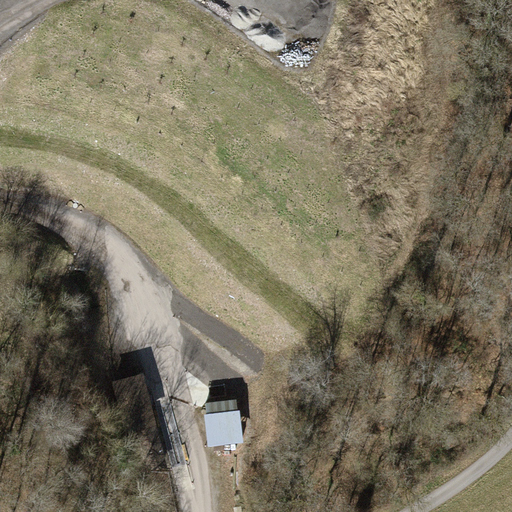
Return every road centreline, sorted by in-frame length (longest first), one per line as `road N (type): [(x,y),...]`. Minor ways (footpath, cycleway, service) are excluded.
road 1 (track): [(0,205),(95,234),(161,311),(204,511)]
road 2 (track): [(409,511),(511,438)]
